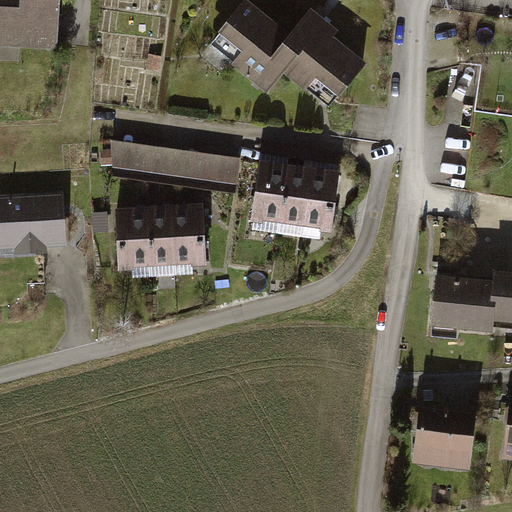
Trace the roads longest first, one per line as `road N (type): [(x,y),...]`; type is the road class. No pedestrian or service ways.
road 1 (residential): [(0,375),(330,288),(351,271),(370,244),(388,159),(407,115),(419,0)]
road 2 (unknown): [(388,159),(116,124)]
